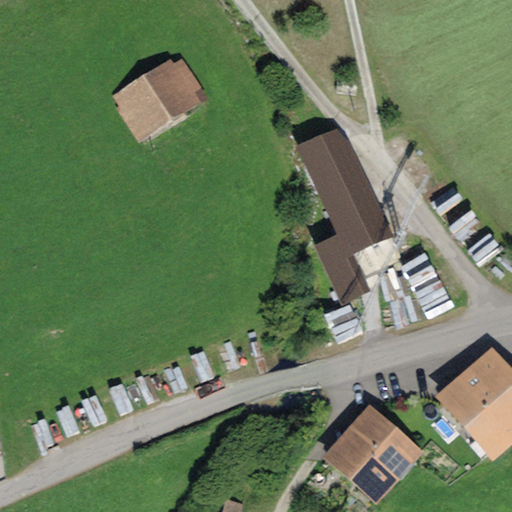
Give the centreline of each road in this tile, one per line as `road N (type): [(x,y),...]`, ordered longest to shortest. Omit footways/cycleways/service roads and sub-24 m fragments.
road 1 (residential): [(511,321),(205,408),(0,491)]
road 2 (track): [(372,361),(287,511)]
